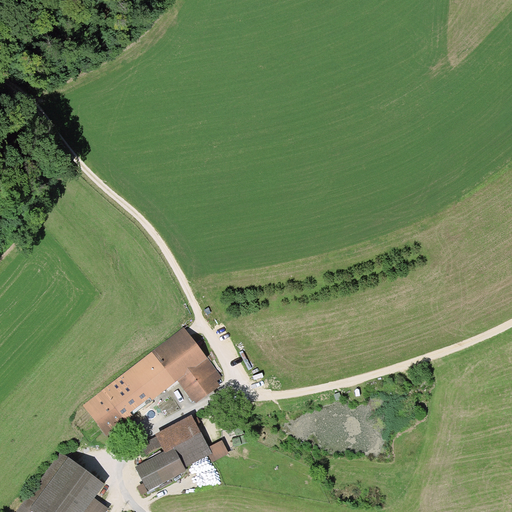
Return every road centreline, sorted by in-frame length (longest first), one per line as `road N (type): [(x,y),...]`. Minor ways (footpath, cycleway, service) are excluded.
road 1 (track): [(511,321),(369,376),(246,396),(152,235),(0,79)]
road 2 (unclassified): [(246,396),(139,437),(118,470),(125,496),(141,511)]
road 3 (track): [(34,109),(153,36),(177,0)]
